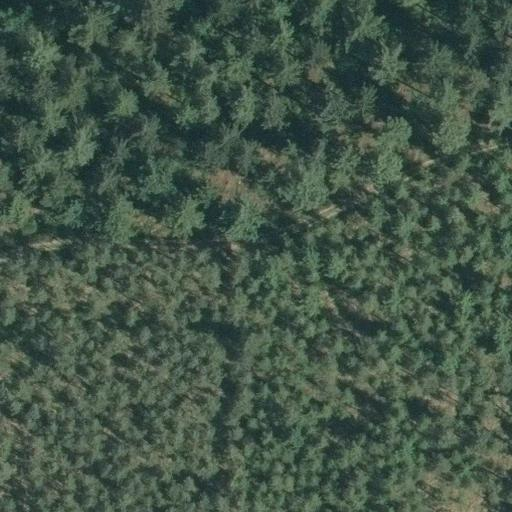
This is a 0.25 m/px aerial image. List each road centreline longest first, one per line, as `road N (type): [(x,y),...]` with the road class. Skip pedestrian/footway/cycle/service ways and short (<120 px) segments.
road 1 (track): [(511,132),(225,236),(62,243),(0,262)]
road 2 (track): [(217,352),(205,511)]
